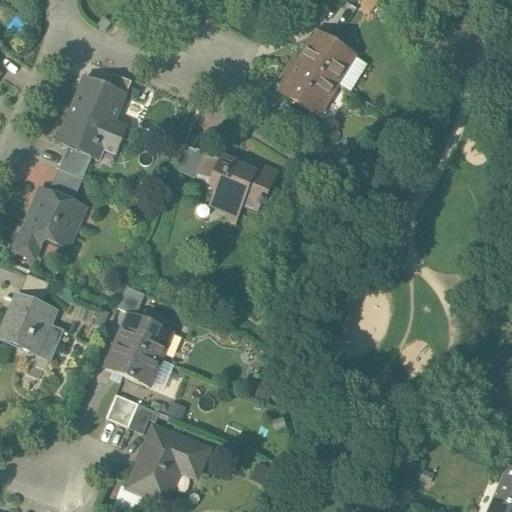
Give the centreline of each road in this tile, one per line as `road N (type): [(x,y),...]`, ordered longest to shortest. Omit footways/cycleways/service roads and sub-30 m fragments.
road 1 (residential): [(59,29),(0,174)]
road 2 (residential): [(202,88),(59,29)]
